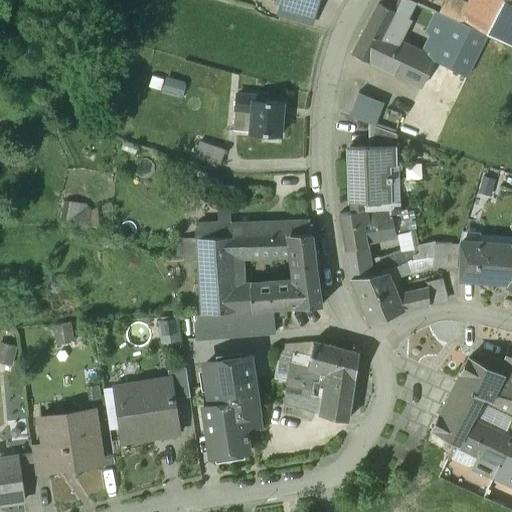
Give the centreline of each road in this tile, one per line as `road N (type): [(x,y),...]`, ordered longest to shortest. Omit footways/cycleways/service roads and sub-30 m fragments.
road 1 (residential): [(374,359),(334,282),(322,137),(333,64),(365,0)]
road 2 (residential): [(329,485),(174,511)]
road 3 (residential): [(374,359),(429,318),(511,328)]
road 4 (residential): [(329,485),(365,446),(374,359)]
